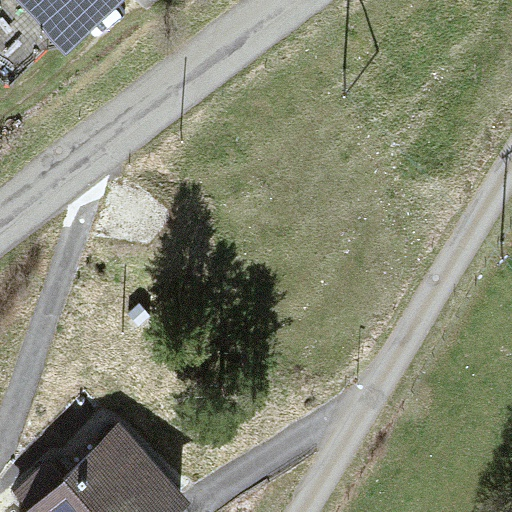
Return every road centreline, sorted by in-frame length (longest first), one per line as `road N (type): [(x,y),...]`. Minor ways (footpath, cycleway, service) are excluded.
road 1 (residential): [(511,163),(304,511)]
road 2 (secondary): [(284,0),(0,224)]
road 3 (track): [(0,113),(156,0)]
